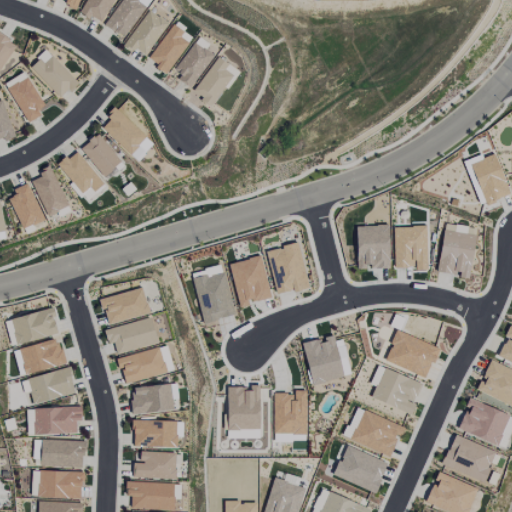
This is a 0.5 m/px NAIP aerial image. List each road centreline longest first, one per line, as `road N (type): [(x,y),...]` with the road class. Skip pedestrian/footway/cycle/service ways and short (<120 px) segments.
road 1 (residential): [(0,284),(361,180),(446,133),(511,68)]
road 2 (residential): [(390,511),(497,298),(511,250)]
road 3 (residential): [(244,347),(341,299),(377,293),(404,291),(489,313)]
road 4 (residential): [(103,511),(103,399),(66,269)]
road 5 (residential): [(0,5),(80,37),(146,87),(188,132)]
road 6 (residential): [(0,165),(65,126),(117,66)]
